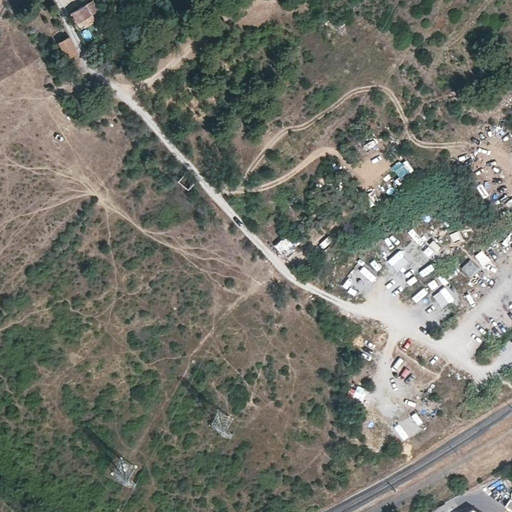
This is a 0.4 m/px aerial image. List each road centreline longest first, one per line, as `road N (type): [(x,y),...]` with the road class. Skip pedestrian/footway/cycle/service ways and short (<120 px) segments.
road 1 (residential): [(59,0),(85,51),(293,283),(348,312)]
road 2 (track): [(348,312),(498,378)]
road 3 (unknown): [(132,103),(251,0)]
